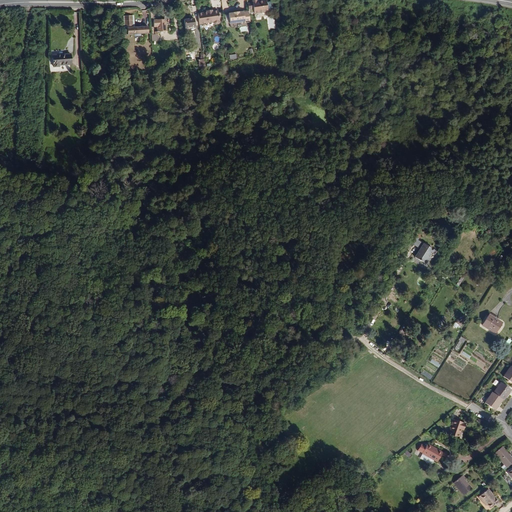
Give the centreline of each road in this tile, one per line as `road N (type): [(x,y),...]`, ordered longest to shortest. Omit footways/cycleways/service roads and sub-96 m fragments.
road 1 (track): [(408,254),(361,340),(468,407),(511,343)]
road 2 (tertiary): [(146,0),(0,4)]
